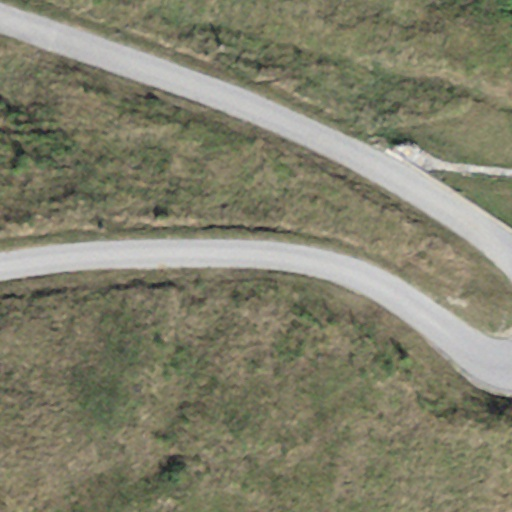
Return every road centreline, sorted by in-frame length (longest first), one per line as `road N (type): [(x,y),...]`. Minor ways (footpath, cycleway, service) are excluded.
road 1 (unclassified): [(0,17),(201,88),(349,152),(511,255)]
road 2 (unclassified): [(511,362),(468,352),(416,309),(331,266),(268,255),(149,253),(0,269)]
